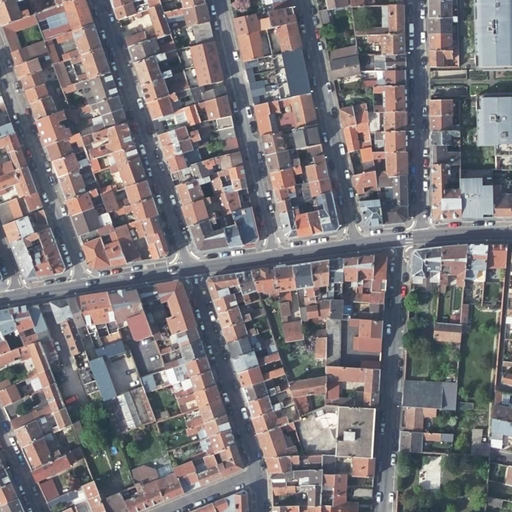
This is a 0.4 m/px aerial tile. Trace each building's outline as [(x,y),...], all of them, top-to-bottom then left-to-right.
[(15,3),(22,0),(5,0),(0,2),(0,26),(0,27),(33,15),(31,10),(19,14),(15,3)] [(54,0),(47,3),(47,4),(49,9),(63,4),(72,0),(54,0)] [(72,0),(63,4),(72,32),(92,24),(86,4),(84,0),(72,0)] [(135,2),(134,0),(110,0),(111,4),(113,9),(133,2),(135,2)] [(135,8),(133,2),(113,9),(115,16),(117,21),(147,11),(160,7),(159,3),(157,0),(145,0),(147,4),(135,8)] [(171,0),(180,0),(182,9),(204,4),(203,0),(157,0),(159,3),(164,2),(171,0)] [(289,0),(270,0),(273,12),(291,8),(289,0)] [(346,6),(345,0),(328,0),(330,9),(346,6)] [(427,0),(428,2),(428,18),(456,17),(456,0),(427,0)] [(511,0),(473,0),(475,55),(474,55),(475,70),(486,70),(486,67),(492,67),(492,70),(511,69),(511,0)] [(168,13),(164,2),(159,3),(160,7),(162,14),(168,13)] [(47,4),(31,10),(33,15),(49,9),(47,4)] [(36,23),(43,42),(50,40),(54,39),(71,32),(72,32),(63,4),(49,9),(33,15),(36,23)] [(194,25),(198,44),(213,41),(206,12),(204,4),(182,9),(168,13),(162,14),(164,20),(184,15),(186,27),(194,25)] [(365,26),(365,30),(365,34),(367,34),(404,33),(404,21),(403,5),(388,5),(388,26),(382,26),(365,26)] [(136,36),(132,37),(124,40),(127,49),(154,40),(166,36),(169,35),(164,20),(162,14),(160,7),(147,11),(155,33),(145,36),(144,33),(136,36)] [(293,15),(291,8),(273,12),(267,13),(268,20),(270,29),(276,28),(295,24),(293,15)] [(328,26),(331,25),(329,13),(328,10),(318,12),(320,20),(320,24),(328,26)] [(347,10),(329,13),(331,25),(332,28),(351,24),(347,10)] [(14,32),(36,23),(33,15),(0,27),(4,39),(10,55),(19,51),(16,43),(17,42),(14,32)] [(254,15),(233,19),(235,27),(237,36),(266,30),(270,29),(268,20),(256,22),(254,15)] [(450,22),(457,22),(456,17),(428,18),(428,27),(428,34),(451,34),(451,26),(450,22)] [(355,34),(361,34),(365,34),(365,30),(357,30),(356,22),(353,22),(355,34)] [(71,32),(73,38),(77,51),(61,57),(63,62),(70,59),(79,56),(100,48),(96,35),(92,24),(72,32),(71,32)] [(281,54),(288,52),(300,50),(297,35),(295,24),(276,28),(281,54)] [(122,34),(124,40),(132,37),(131,35),(135,33),(134,30),(122,34)] [(266,34),(266,30),(237,36),(239,48),(242,62),(250,60),(262,58),(260,49),(261,48),(258,36),(266,34)] [(56,44),(73,38),(71,32),(54,39),(56,44)] [(381,41),(381,54),(386,54),(404,54),(404,41),(404,33),(367,34),(367,38),(367,41),(381,41)] [(451,45),(451,34),(428,34),(428,42),(429,52),(442,52),(451,52),(451,45)] [(58,64),(50,40),(43,42),(48,54),(52,66),(58,64)] [(157,49),(154,40),(127,49),(129,55),(132,64),(163,54),(174,50),(173,45),(169,46),(157,49)] [(190,41),(173,45),(174,50),(192,46),(190,41)] [(19,51),(10,55),(12,60),(15,67),(35,59),(41,57),(48,54),(43,42),(19,51)] [(198,88),(222,82),(220,70),(217,59),(217,55),(214,45),(190,49),(198,88)] [(357,45),(326,52),(328,61),(358,54),(357,45)] [(74,81),(75,84),(109,72),(104,59),(100,48),(79,56),(70,59),(72,65),(81,62),(85,73),(76,77),(76,80),(74,81)] [(176,56),(174,50),(163,54),(165,60),(176,56)] [(300,50),(271,56),(274,70),(304,65),(302,58),(300,50)] [(442,59),(442,52),(429,52),(429,59),(429,67),(443,67),(442,59)] [(46,69),(47,68),(52,66),(48,54),(41,57),(46,69)] [(156,63),(165,60),(163,54),(132,64),(135,74),(139,87),(161,80),(171,77),(169,71),(159,74),(156,63)] [(361,74),(360,70),(359,65),(359,60),(358,54),(328,61),(330,71),(332,79),(361,74)] [(375,70),(385,70),(404,70),(404,60),(404,54),(386,54),(386,62),(375,62),(375,70)] [(40,71),(35,59),(15,67),(17,72),(19,79),(40,71)] [(250,96),(267,95),(265,79),(261,80),(259,60),(246,61),(250,96)] [(67,87),(58,64),(52,66),(57,79),(61,89),(67,87)] [(304,65),(274,70),(277,85),(307,79),(305,71),(304,65)] [(47,68),(51,81),(57,79),(52,66),(47,68)] [(376,81),(369,81),(369,86),(372,86),(405,86),(404,70),(385,70),(385,80),(377,80),(376,81)] [(44,83),(40,71),(19,79),(21,85),(24,91),(42,84),(44,83)] [(93,97),(67,107),(68,109),(69,112),(73,111),(80,108),(117,95),(113,84),(109,72),(75,84),(67,87),(61,89),(62,92),(63,94),(89,85),(93,97)] [(54,96),(55,95),(62,92),(61,89),(57,79),(51,81),(55,90),(52,92),(54,96)] [(307,79),(277,85),(280,101),(310,95),(308,88),(307,79)] [(164,87),(161,80),(139,87),(143,98),(145,104),(188,90),(185,81),(181,82),(164,87)] [(47,98),(42,84),(24,91),(26,98),(29,105),(47,98)] [(198,88),(188,90),(190,95),(191,99),(191,101),(199,99),(198,98),(201,97),(200,93),(212,90),(210,85),(198,88)] [(372,86),(372,92),(383,92),(383,106),(373,106),(373,103),(372,103),(372,112),(383,112),(405,111),(405,101),(405,86),(372,86)] [(220,88),(212,90),(200,93),(201,97),(198,98),(199,99),(191,101),(192,102),(193,106),(200,104),(226,97),(223,88),(220,88)] [(180,98),(190,95),(188,90),(145,104),(148,112),(151,120),(172,113),(169,104),(176,101),(175,98),(179,96),(180,98)] [(55,95),(62,112),(68,109),(67,107),(63,94),(62,92),(55,95)] [(98,109),(100,117),(122,110),(119,103),(117,95),(80,108),(83,114),(98,109)] [(290,105),(295,129),(313,125),(316,125),(313,108),(310,95),(289,99),(290,105)] [(494,171),(511,170),(511,95),(493,96),(493,99),(487,99),(487,96),(475,96),(476,111),(476,133),(471,133),(471,146),(494,146),(494,171)] [(206,114),(197,117),(198,122),(215,118),(230,115),(228,105),(226,97),(200,104),(201,108),(204,107),(206,114)] [(48,98),(47,98),(29,105),(32,113),(35,121),(53,115),(55,114),(48,98)] [(278,108),(290,105),(289,99),(280,101),(269,103),(262,104),(253,106),(255,118),(260,137),(271,134),(269,124),(267,115),(273,114),(279,112),(278,108)] [(450,101),(429,101),(430,110),(430,116),(451,116),(450,101)] [(0,112),(4,110),(2,104),(0,104),(0,139),(13,134),(10,124),(0,128),(0,112)] [(340,116),(342,127),(367,122),(366,112),(365,104),(338,109),(340,116)] [(183,113),(188,126),(195,123),(198,122),(197,117),(193,106),(182,110),(173,113),(174,116),(183,113)] [(68,121),(72,120),(69,112),(68,109),(62,112),(55,114),(53,115),(35,121),(39,132),(45,147),(63,141),(65,140),(69,138),(67,134),(65,129),(63,130),(61,126),(58,127),(56,123),(67,119),(68,121)] [(81,132),(77,133),(78,135),(79,139),(86,136),(92,134),(126,122),(124,115),(122,110),(100,117),(103,124),(96,126),(81,132)] [(78,124),(73,111),(69,112),(72,120),(74,126),(78,124)] [(383,128),(383,132),(405,132),(405,122),(405,111),(383,112),(383,128)] [(158,122),(174,116),(173,113),(172,113),(151,120),(153,128),(156,137),(162,135),(158,122)] [(273,114),(267,115),(269,124),(271,134),(278,133),(275,122),(273,114)] [(217,125),(197,130),(199,135),(208,133),(218,130),(232,127),(231,121),(230,115),(215,118),(217,125)] [(452,116),(451,116),(430,116),(430,123),(430,131),(450,131),(452,131),(452,125),(452,116)] [(94,119),(96,126),(103,124),(100,117),(94,119)] [(89,151),(92,160),(94,159),(107,154),(134,145),(130,134),(126,122),(92,134),(94,140),(96,142),(105,139),(108,141),(109,144),(89,151)] [(370,143),(364,144),(358,145),(356,135),(362,134),(369,132),(368,126),(367,122),(342,127),(345,139),(348,153),(360,150),(371,148),(370,143)] [(197,130),(195,123),(188,126),(162,135),(156,137),(158,142),(160,148),(199,135),(197,130)] [(318,145),(313,125),(295,129),(290,130),(294,150),(295,150),(304,148),(311,147),(318,145)] [(218,130),(221,142),(235,139),(234,134),(232,127),(218,130)] [(450,136),(459,136),(459,130),(452,131),(450,131),(430,131),(430,137),(430,145),(444,145),(450,145),(450,136)] [(280,132),(278,133),(271,134),(260,137),(261,145),(264,156),(285,152),(280,132)] [(374,132),(374,140),(384,140),(384,146),(374,147),(375,152),(406,152),(406,141),(405,132),(383,132),(380,132),(374,132)] [(209,138),(208,133),(199,135),(160,148),(162,154),(164,160),(192,150),(190,144),(199,141),(209,138)] [(0,148),(3,147),(6,154),(7,154),(14,172),(25,168),(22,157),(19,150),(15,139),(13,134),(0,139),(0,148)] [(75,139),(79,153),(84,151),(82,147),(79,139),(78,135),(69,138),(65,140),(66,143),(75,139)] [(89,143),(86,136),(79,139),(82,147),(88,144),(89,143)] [(222,147),(224,156),(239,153),(237,146),(235,139),(221,142),(215,143),(217,148),(222,147)] [(71,156),(66,143),(65,140),(63,141),(45,147),(48,155),(51,164),(71,156)] [(112,156),(115,165),(138,157),(136,150),(134,145),(107,154),(109,157),(112,156)] [(304,167),(304,168),(307,182),(327,178),(324,161),(320,145),(318,145),(311,147),(304,148),(307,158),(309,158),(311,166),(304,167)] [(444,153),(444,145),(430,145),(430,153),(431,165),(445,165),(459,164),(459,153),(444,153)] [(371,152),(371,148),(360,150),(362,159),(362,162),(372,159),(371,152)] [(200,163),(196,149),(192,150),(164,160),(167,169),(169,174),(186,168),(190,167),(200,163)] [(79,153),(85,168),(89,166),(87,162),(84,151),(79,153)] [(286,151),(285,152),(264,156),(266,164),(268,172),(299,166),(297,160),(288,162),(286,151)] [(385,174),(379,173),(374,173),(375,177),(406,177),(406,162),(406,152),(375,152),(371,152),(372,159),(372,160),(378,160),(385,160),(385,174)] [(220,163),(222,170),(241,166),(240,158),(239,153),(224,156),(212,159),(214,164),(220,163)] [(0,177),(14,172),(7,154),(6,154),(5,155),(2,156),(0,157),(0,177)] [(72,156),(71,156),(51,164),(53,170),(56,179),(77,171),(81,170),(79,166),(76,167),(72,156)] [(114,185),(115,188),(116,191),(124,188),(146,181),(142,168),(138,157),(115,165),(108,168),(110,173),(117,170),(122,182),(114,185)] [(92,173),(99,171),(94,159),(92,160),(87,162),(89,166),(91,171),(92,173)] [(212,159),(203,162),(208,176),(217,173),(217,172),(214,164),(212,159)] [(362,175),(374,172),(372,160),(372,159),(362,162),(360,162),(362,175)] [(193,176),(194,181),(208,176),(203,162),(200,163),(190,167),(191,170),(193,176)] [(449,168),(459,168),(459,164),(445,165),(431,165),(431,187),(432,216),(435,220),(443,219),(455,218),(460,218),(460,215),(459,195),(459,189),(447,190),(447,179),(450,176),(449,168)] [(79,175),(91,171),(89,166),(85,168),(81,170),(77,171),(79,175)] [(230,180),(244,177),(242,170),(241,166),(222,170),(217,172),(217,173),(221,183),(230,180)] [(291,174),(300,172),(300,169),(299,166),(268,172),(269,180),(272,190),(293,185),(294,185),(291,174)] [(187,171),(191,170),(190,167),(186,168),(169,174),(171,181),(183,177),(183,175),(188,173),(187,171)] [(14,197),(15,200),(23,197),(35,193),(29,176),(25,168),(14,172),(0,177),(0,190),(13,186),(17,196),(14,197)] [(107,174),(110,173),(108,168),(99,171),(92,173),(96,185),(98,189),(100,195),(100,196),(112,193),(111,190),(109,186),(101,189),(97,176),(107,173),(107,174)] [(492,179),(491,171),(459,170),(459,189),(459,195),(460,215),(460,218),(465,218),(465,215),(476,215),(494,215),(492,179)] [(84,190),(79,175),(77,171),(56,179),(61,191),(65,202),(86,194),(84,190)] [(356,195),(363,194),(362,188),(376,185),(375,177),(374,173),(374,172),(362,175),(353,177),(354,185),(356,195)] [(214,197),(216,197),(224,194),(224,193),(222,188),(221,183),(217,173),(208,176),(194,181),(174,188),(178,200),(181,209),(203,201),(199,187),(211,183),(214,197)] [(231,186),(222,188),(224,193),(247,188),(245,183),(244,177),(230,180),(231,186)] [(406,177),(375,177),(376,185),(377,191),(378,201),(381,224),(393,224),(402,223),(407,219),(407,190),(406,177)] [(307,182),(310,193),(311,196),(315,195),(319,195),(330,193),(328,183),(327,178),(307,182)] [(494,215),(494,218),(502,218),(509,218),(509,195),(499,196),(498,179),(492,179),(494,215)] [(122,200),(123,201),(125,207),(152,197),(148,187),(146,181),(124,188),(127,198),(122,200)] [(299,184),(294,185),(293,185),(294,191),(287,193),(288,199),(302,196),(301,192),(299,184)] [(96,185),(84,190),(86,194),(98,189),(96,185)] [(294,191),(293,185),(272,190),(273,196),(274,202),(288,199),(287,193),(294,191)] [(363,194),(377,191),(376,185),(362,188),(363,194)] [(236,196),(248,194),(247,188),(224,193),(224,194),(231,211),(249,207),(251,206),(250,201),(239,204),(238,200),(236,196)] [(87,200),(97,196),(100,195),(98,189),(86,194),(65,202),(67,209),(70,216),(91,209),(87,200)] [(304,191),(301,192),(302,196),(303,202),(311,201),(310,196),(311,196),(310,193),(305,194),(304,191)] [(31,211),(40,207),(37,199),(35,193),(23,197),(30,215),(32,214),(31,211)] [(116,206),(112,193),(100,196),(103,204),(104,207),(106,213),(112,211),(118,209),(116,206)] [(323,210),(317,211),(322,234),(329,233),(334,232),(338,227),(330,193),(319,195),(323,210)] [(216,197),(223,216),(231,214),(231,211),(224,194),(216,197)] [(300,206),(304,205),(303,202),(302,196),(288,199),(274,202),(282,236),(287,239),(289,239),(297,238),(290,208),(291,208),(290,205),(300,203),(300,206)] [(8,203),(15,222),(30,216),(30,215),(23,197),(15,200),(8,203)] [(132,211),(135,222),(158,215),(154,206),(152,197),(125,207),(118,209),(112,211),(114,217),(132,211)] [(209,199),(203,201),(181,209),(184,218),(187,228),(217,218),(216,216),(214,216),(214,214),(208,216),(204,206),(210,204),(209,199)] [(120,205),(116,206),(118,209),(125,207),(123,201),(119,202),(120,205)] [(378,201),(358,202),(360,212),(363,224),(366,227),(381,224),(378,201)] [(0,223),(1,227),(15,222),(8,203),(2,205),(0,205),(0,223)] [(314,212),(306,214),(310,236),(319,234),(322,234),(317,211),(316,206),(312,206),(314,212)] [(256,237),(249,207),(231,211),(231,214),(233,219),(234,223),(236,226),(242,244),(249,243),(252,242),(256,237)] [(294,207),(291,208),(290,208),(297,238),(304,237),(310,236),(306,214),(299,215),(297,209),(294,210),(294,207)] [(94,218),(91,209),(70,216),(74,227),(78,236),(96,229),(111,224),(107,214),(94,218)] [(36,223),(45,220),(41,211),(32,214),(30,215),(30,216),(15,222),(1,227),(5,235),(8,245),(36,234),(31,220),(34,219),(36,223)] [(221,222),(233,219),(231,214),(223,216),(219,218),(221,221),(221,222)] [(145,245),(151,259),(167,257),(169,254),(170,252),(158,215),(135,222),(133,223),(134,227),(139,238),(144,236),(147,244),(145,245)] [(215,223),(221,221),(219,218),(217,218),(187,228),(195,250),(200,252),(215,250),(229,248),(223,230),(223,229),(212,232),(211,230),(214,229),(213,226),(215,224),(215,223)] [(36,223),(40,233),(48,229),(45,220),(36,223)] [(112,244),(103,248),(110,266),(119,265),(125,264),(118,245),(113,230),(111,224),(96,229),(99,237),(108,234),(112,244)] [(113,230),(118,245),(130,241),(126,229),(125,226),(113,230)] [(236,226),(223,230),(229,248),(234,247),(242,246),(243,246),(242,244),(236,226)] [(63,269),(48,229),(40,233),(36,234),(38,238),(40,245),(43,252),(52,275),(60,274),(63,269)] [(96,229),(78,236),(81,245),(89,266),(93,269),(104,267),(110,266),(103,248),(99,237),(96,229)] [(29,242),(38,238),(36,234),(8,245),(13,258),(20,276),(23,277),(26,280),(32,278),(36,278),(25,251),(24,248),(31,246),(29,242)] [(131,244),(130,241),(118,245),(125,264),(140,262),(135,248),(133,249),(131,244)] [(40,245),(31,249),(33,255),(43,252),(40,245)] [(455,286),(462,286),(463,276),(465,245),(453,246),(441,248),(438,283),(438,285),(444,285),(445,285),(446,275),(456,275),(455,286)] [(463,276),(471,277),(483,277),(484,272),(484,268),(485,245),(477,245),(465,245),(463,276)] [(484,268),(504,267),(506,245),(494,245),(485,245),(484,268)] [(422,281),(438,283),(441,248),(435,248),(421,250),(414,250),(411,255),(410,277),(423,277),(422,281)] [(33,255),(31,249),(25,251),(36,278),(47,276),(52,275),(43,252),(33,255)] [(385,274),(386,258),(381,254),(372,256),(371,279),(370,295),(370,303),(383,304),(384,285),(379,284),(379,281),(384,281),(385,274)] [(362,279),(371,279),(372,256),(354,258),(342,260),(341,281),(349,281),(349,288),(351,288),(359,288),(359,285),(362,285),(362,279)] [(340,283),(341,281),(342,260),(336,261),(327,262),(326,286),(326,296),(326,301),(330,301),(331,282),(340,283)] [(317,287),(326,286),(327,262),(321,263),(309,264),(315,305),(315,306),(317,319),(325,319),(329,319),(330,301),(326,301),(319,300),(319,296),(317,287)] [(302,265),(292,267),(296,290),(305,288),(307,307),(315,306),(315,305),(309,264),(302,265)] [(288,290),(296,290),(292,267),(283,268),(273,269),(277,292),(288,290)] [(269,299),(277,298),(277,292),(273,269),(268,270),(257,271),(250,272),(256,291),(256,292),(261,291),(262,292),(264,293),(268,293),(269,299)] [(246,294),(256,291),(250,272),(244,273),(235,274),(241,292),(243,301),(245,305),(254,302),(253,298),(248,300),(246,294)] [(241,292),(235,274),(228,275),(214,277),(209,278),(206,283),(212,302),(241,292)] [(171,335),(174,334),(195,327),(189,310),(181,285),(176,282),(167,284),(155,286),(161,303),(167,301),(173,318),(166,320),(171,335)] [(162,307),(161,303),(155,286),(147,287),(135,289),(149,327),(154,325),(150,314),(153,313),(151,307),(158,305),(159,308),(162,307)] [(468,287),(462,286),(460,325),(466,325),(467,295),(469,295),(470,289),(468,287)] [(141,339),(152,335),(149,327),(135,289),(131,290),(123,291),(141,339)] [(290,299),(288,290),(277,292),(277,298),(280,317),(285,316),(288,316),(287,302),(285,303),(284,300),(290,299)] [(135,342),(141,339),(123,291),(117,292),(106,294),(115,321),(116,324),(124,321),(131,341),(135,342)] [(236,303),(243,301),(241,292),(212,302),(214,307),(216,314),(237,307),(236,303)] [(94,325),(115,321),(106,294),(75,299),(85,325),(89,337),(95,351),(102,348),(94,325)] [(340,294),(339,302),(350,302),(370,303),(370,295),(359,295),(352,294),(340,294)] [(71,299),(65,300),(72,319),(80,340),(89,337),(85,325),(75,299),(71,299)] [(89,403),(102,399),(93,376),(88,363),(80,340),(72,319),(65,300),(55,302),(49,303),(56,324),(59,323),(89,403)] [(350,306),(350,302),(339,302),(330,301),(329,319),(339,319),(382,322),(382,313),(383,304),(370,303),(369,313),(357,313),(357,315),(350,315),(348,315),(340,315),(341,305),(350,306)] [(57,361),(36,305),(33,306),(25,307),(33,328),(36,335),(39,343),(47,365),(52,363),(57,361)] [(350,315),(350,306),(341,305),(340,315),(348,315),(350,315)] [(23,331),(33,328),(25,307),(19,308),(8,310),(20,338),(23,337),(25,336),(23,331)] [(240,316),(237,307),(216,314),(219,321),(221,329),(242,322),(264,314),(262,309),(240,316)] [(16,338),(4,342),(8,352),(24,348),(21,340),(20,338),(8,310),(0,311),(0,332),(1,336),(11,331),(14,336),(16,338)] [(285,324),(285,316),(280,317),(284,342),(302,340),(300,322),(285,324)] [(338,368),(339,319),(329,319),(325,319),(325,330),(325,337),(325,359),(324,367),(338,368)] [(357,351),(380,353),(381,334),(382,322),(339,319),(344,326),(350,327),(359,327),(358,332),(358,338),(357,351)] [(245,331),(242,322),(221,329),(224,338),(226,344),(247,337),(269,329),(267,324),(257,327),(257,331),(253,332),(253,329),(245,331)] [(459,340),(459,331),(460,325),(435,323),(434,323),(433,339),(459,340)] [(156,325),(154,325),(149,327),(152,335),(154,341),(160,339),(161,338),(156,325)] [(171,347),(168,347),(170,352),(178,349),(199,341),(197,334),(195,327),(174,334),(176,343),(170,345),(171,347)] [(107,335),(110,345),(121,341),(118,331),(107,335)] [(0,355),(8,352),(4,342),(1,336),(0,332),(0,355)] [(36,335),(24,339),(21,340),(24,348),(39,343),(36,335)] [(250,346),(247,337),(226,344),(229,353),(231,359),(252,352),(250,346)] [(314,358),(325,359),(325,337),(320,338),(315,338),(314,358)] [(163,349),(160,339),(154,341),(160,355),(170,352),(168,347),(163,349)] [(258,344),(260,349),(274,345),(272,339),(258,344)] [(106,359),(125,352),(121,341),(110,345),(102,348),(95,351),(99,359),(100,361),(101,361),(102,363),(107,362),(106,359)] [(183,364),(204,356),(202,348),(199,341),(178,349),(182,359),(163,365),(165,370),(173,367),(183,364)] [(13,358),(19,357),(18,352),(29,349),(32,358),(34,363),(36,371),(38,375),(49,370),(47,365),(39,343),(24,348),(8,352),(0,355),(0,367),(14,361),(13,358)] [(260,349),(258,344),(250,346),(252,352),(260,349)] [(458,347),(457,366),(456,380),(460,381),(461,375),(464,375),(466,347),(458,347)] [(28,358),(32,358),(29,349),(18,352),(19,357),(26,354),(28,358)] [(113,398),(115,397),(104,368),(112,365),(110,361),(126,355),(125,352),(106,359),(107,362),(102,363),(101,361),(100,361),(99,359),(88,363),(93,376),(103,372),(113,398)] [(255,362),(252,352),(231,359),(235,368),(237,375),(257,367),(279,360),(277,354),(255,362)] [(174,384),(182,381),(189,379),(210,372),(207,364),(204,356),(183,364),(173,367),(176,379),(173,380),(174,384)] [(360,361),(359,369),(379,370),(379,362),(360,361)] [(500,382),(511,384),(511,361),(502,361),(502,365),(511,366),(510,369),(511,368),(511,373),(501,372),(500,382)] [(61,367),(54,369),(50,371),(52,377),(63,373),(61,367)] [(260,376),(257,367),(237,375),(239,383),(241,389),(262,382),(284,375),(282,369),(260,376)] [(364,382),(363,392),(377,393),(378,383),(378,380),(379,370),(359,369),(338,368),(324,367),(324,378),(324,394),(324,407),(350,408),(350,401),(350,400),(336,399),(337,380),(364,382)] [(52,377),(50,371),(49,370),(38,375),(36,375),(42,390),(43,389),(55,384),(52,377)] [(103,372),(93,376),(102,399),(103,402),(105,408),(115,436),(122,433),(128,431),(115,397),(113,398),(103,372)] [(186,391),(184,391),(186,397),(215,387),(212,380),(210,372),(189,379),(192,389),(186,391)] [(36,392),(42,390),(36,375),(28,379),(24,381),(26,386),(30,385),(30,384),(33,386),(36,392)] [(141,387),(144,394),(155,390),(150,375),(138,379),(141,387)] [(287,383),(288,384),(290,390),(294,404),(296,410),(298,414),(299,416),(307,413),(304,396),(324,394),(324,378),(287,383)] [(182,381),(186,391),(192,389),(189,379),(182,381)] [(403,380),(402,406),(435,408),(454,410),(456,384),(403,380)] [(265,392),(262,382),(241,389),(244,396),(247,404),(267,397),(274,395),(285,391),(290,390),(288,384),(265,392)] [(35,411),(8,423),(12,432),(64,408),(55,384),(43,389),(46,399),(50,409),(40,413),(41,415),(37,417),(35,411)] [(15,391),(13,386),(1,391),(0,391),(0,404),(1,408),(14,402),(24,397),(20,389),(15,391)] [(144,394),(141,387),(130,392),(130,390),(127,391),(127,393),(125,394),(138,427),(154,421),(153,418),(144,394)] [(195,400),(199,409),(220,402),(217,395),(215,387),(186,397),(188,402),(195,400)] [(288,400),(281,403),(282,408),(294,404),(290,390),(285,391),(287,395),(288,400)] [(175,400),(176,400),(186,397),(184,391),(173,396),(175,400)] [(501,404),(502,393),(495,391),(492,419),(511,423),(511,420),(511,404),(510,404),(509,410),(504,409),(497,407),(497,403),(501,404)] [(363,401),(357,401),(350,401),(350,408),(373,409),(376,409),(377,401),(377,393),(363,392),(363,401)] [(138,427),(125,394),(115,397),(128,431),(136,428),(138,427)] [(178,406),(188,402),(186,397),(176,400),(178,406)] [(282,408),(281,403),(270,406),(267,397),(247,404),(249,411),(251,418),(272,411),(282,408)] [(92,413),(105,408),(103,402),(102,399),(89,403),(92,413)] [(18,412),(14,402),(1,408),(6,418),(18,412)] [(185,424),(186,430),(224,416),(222,409),(220,402),(199,409),(201,418),(185,424)] [(405,427),(405,432),(421,433),(421,419),(424,416),(434,417),(435,408),(402,406),(402,410),(407,410),(406,418),(405,427)] [(371,442),(373,409),(350,408),(324,407),(315,410),(313,411),(320,430),(329,427),(331,423),(337,432),(336,445),(339,445),(339,450),(371,451),(371,442)] [(52,433),(70,425),(69,423),(64,408),(12,432),(16,439),(20,448),(42,438),(36,426),(40,424),(40,423),(52,417),(56,427),(50,429),(52,433)] [(275,422),(272,411),(251,418),(255,430),(257,434),(288,424),(286,418),(275,422)] [(165,413),(153,418),(154,421),(155,424),(167,419),(165,413)] [(298,414),(286,418),(288,424),(291,423),(300,420),(299,416),(298,414)] [(200,441),(208,438),(229,430),(227,424),(224,416),(186,430),(184,430),(187,437),(197,434),(200,441)] [(492,419),(491,432),(501,434),(503,434),(509,436),(511,423),(492,419)] [(76,420),(69,423),(70,425),(79,448),(85,445),(76,420)] [(294,430),(291,423),(288,424),(257,434),(261,449),(265,459),(296,457),(293,448),(285,450),(279,431),(285,429),(286,432),(294,430)] [(489,453),(489,447),(490,444),(481,443),(483,430),(473,429),(471,457),(489,458),(489,453)] [(211,448),(194,455),(196,461),(197,461),(212,455),(216,454),(220,452),(234,446),(232,440),(229,430),(208,438),(211,448)] [(452,435),(421,433),(405,432),(400,431),(400,439),(399,451),(421,452),(421,439),(452,441),(452,435)] [(500,450),(501,434),(491,432),(490,438),(490,444),(489,447),(500,450)] [(122,433),(115,436),(118,443),(124,441),(122,433)] [(49,435),(42,438),(20,448),(24,458),(30,471),(67,453),(68,453),(66,447),(62,450),(63,452),(60,453),(59,451),(49,455),(44,444),(52,441),(49,435)] [(73,444),(66,447),(68,453),(76,449),(73,444)] [(224,464),(217,467),(222,478),(231,474),(242,470),(234,446),(220,452),(224,464)] [(82,455),(79,448),(76,449),(68,453),(67,453),(70,460),(82,455)] [(370,459),(371,451),(339,450),(338,457),(344,457),(349,458),(352,458),(370,459)] [(72,464),(70,460),(67,453),(30,471),(35,482),(53,475),(69,467),(68,465),(72,464)] [(180,461),(183,466),(191,463),(196,461),(194,455),(180,461)] [(191,463),(193,468),(204,464),(207,471),(196,475),(201,487),(211,482),(222,478),(217,467),(214,458),(212,455),(197,461),(196,461),(191,463)] [(297,463),(321,462),(321,456),(303,457),(296,457),(265,459),(267,465),(270,473),(289,472),(289,464),(297,464),(297,463)] [(344,462),(344,457),(338,457),(321,456),(321,462),(321,471),(321,475),(334,476),(334,461),(344,462)] [(342,473),(342,476),(346,476),(351,476),(372,478),(373,468),(373,459),(370,459),(352,458),(352,473),(342,473)] [(431,472),(421,472),(422,488),(440,488),(439,459),(431,459),(431,472)] [(190,486),(192,490),(201,487),(196,475),(193,468),(191,463),(183,466),(173,470),(174,473),(177,480),(187,476),(190,486)] [(129,473),(134,486),(139,484),(141,483),(153,478),(155,482),(163,502),(174,497),(182,494),(181,490),(177,480),(174,473),(173,470),(172,470),(170,465),(156,471),(142,468),(129,473)] [(0,487),(9,484),(6,477),(2,470),(0,470),(0,487)] [(300,484),(300,486),(307,486),(319,485),(319,475),(321,475),(321,471),(289,472),(270,473),(270,479),(280,478),(284,478),(284,481),(290,481),(290,478),(298,478),(307,477),(307,483),(300,484)] [(345,484),(346,476),(342,476),(334,476),(321,475),(319,475),(319,485),(332,486),(331,491),(319,491),(318,495),(331,496),(343,496),(345,496),(345,484)] [(307,477),(298,478),(298,486),(300,486),(300,484),(307,483),(307,477)] [(153,478),(141,483),(143,486),(155,482),(153,478)] [(50,480),(37,486),(45,504),(58,498),(50,480)] [(143,486),(141,483),(139,484),(134,486),(134,487),(137,494),(126,498),(125,496),(121,498),(124,505),(127,511),(138,511),(139,511),(163,502),(155,482),(143,486)] [(48,510),(76,498),(75,494),(81,491),(86,502),(98,497),(92,483),(58,498),(45,504),(48,510)] [(0,506),(16,499),(13,492),(9,484),(0,487),(0,506)] [(303,507),(307,507),(319,506),(331,507),(331,496),(318,495),(319,491),(319,485),(307,486),(300,486),(300,490),(307,490),(307,503),(303,504),(303,507)] [(293,490),(293,487),(270,488),(271,496),(285,496),(284,493),(287,493),(293,493),(293,490)] [(77,501),(79,505),(86,502),(81,491),(75,494),(76,498),(77,501)] [(221,511),(224,511),(246,511),(247,505),(246,494),(242,491),(229,497),(211,504),(214,511),(221,511)] [(343,504),(343,496),(331,496),(331,507),(319,506),(318,511),(354,511),(355,505),(343,504)] [(501,500),(485,496),(485,504),(500,507),(501,500)] [(87,505),(90,511),(103,511),(99,502),(98,497),(86,502),(79,505),(74,507),(75,510),(87,505)] [(108,498),(99,502),(103,511),(127,511),(124,505),(121,507),(121,506),(112,509),(111,506),(108,507),(107,503),(109,502),(108,498)] [(0,511),(21,511),(19,507),(16,499),(0,506),(0,511)]
